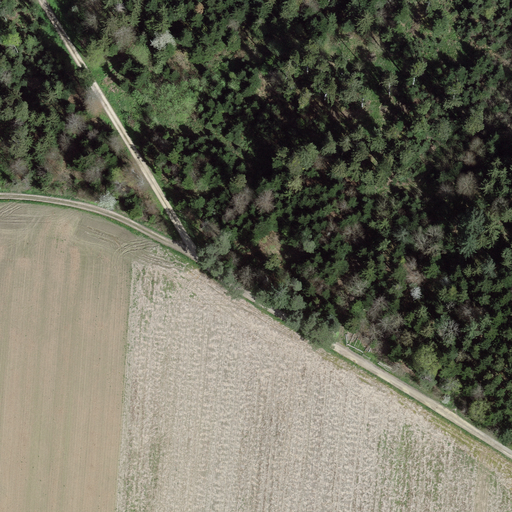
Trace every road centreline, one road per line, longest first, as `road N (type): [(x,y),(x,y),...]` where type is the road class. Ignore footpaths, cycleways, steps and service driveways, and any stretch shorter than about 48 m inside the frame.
road 1 (track): [(206,256),(511,452)]
road 2 (track): [(44,0),(206,256)]
road 3 (track): [(0,197),(61,200),(206,256)]
